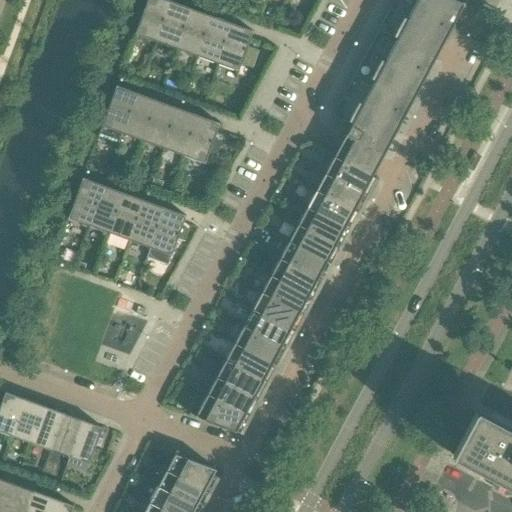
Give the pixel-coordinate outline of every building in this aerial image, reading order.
[(147,0),(135,34),(156,42),(171,2),(166,0),(147,0)] [(351,125),(335,155),(372,176),(382,158),(385,152),(386,153),(395,134),(393,133),(433,59),(428,56),(442,29),(443,29),(445,26),(449,28),(449,29),(451,29),(464,4),(453,0),(393,0),(393,2),(394,2),(342,101),(340,100),(332,115),(341,120),(342,120),(351,125)] [(232,1),(229,9),(235,11),(237,3),(232,1)] [(156,42),(176,49),(191,9),(171,2),(156,42)] [(176,49),(197,56),(211,16),(191,9),(176,49)] [(197,56),(217,64),(231,24),(211,16),(197,56)] [(231,24),(217,64),(238,72),(253,31),(231,24)] [(247,48),(242,64),(250,67),(256,51),(247,48)] [(118,145),(122,134),(137,94),(116,86),(97,137),(118,145)] [(122,134),(143,141),(157,101),(137,94),(122,134)] [(143,141),(163,149),(178,108),(157,101),(143,141)] [(163,149),(183,156),(198,116),(178,108),(163,149)] [(219,123),(198,116),(183,156),(204,164),(208,154),(208,153),(213,140),(219,123)] [(220,142),(213,140),(208,153),(215,156),(220,142)] [(325,174),(362,194),(366,187),(372,191),(378,181),(372,177),(372,176),(335,155),(325,174)] [(99,174),(106,176),(108,169),(102,167),(99,174)] [(325,174),(316,191),(360,214),(365,204),(359,201),(362,194),(325,174)] [(68,218),(89,226),(103,186),(82,178),(68,218)] [(150,189),(159,192),(162,183),(153,180),(150,189)] [(89,226),(109,233),(124,193),(103,186),(89,226)] [(316,191),(307,208),(344,228),(348,221),(354,225),(360,214),(316,191)] [(109,233),(129,241),(144,201),(124,193),(109,233)] [(129,241),(150,248),(164,208),(144,201),(129,241)] [(167,265),(175,244),(180,231),(185,216),(164,208),(150,248),(146,257),(167,265)] [(307,208),(298,225),(342,248),(347,238),(341,235),(344,228),(307,208)] [(298,225),(289,242),(326,262),(330,255),(336,259),(342,248),(298,225)] [(180,231),(175,244),(183,247),(187,234),(180,231)] [(289,242),(280,259),(324,282),(329,272),(323,268),(326,262),(289,242)] [(280,259),(271,276),(308,296),(312,289),(318,293),(324,282),(280,259)] [(271,276),(261,293),(306,316),(311,306),(305,302),(308,296),(271,276)] [(261,293),(252,309),(290,330),(294,323),(300,326),(306,316),(261,293)] [(252,309),(243,326),(288,350),(293,340),(287,336),(290,330),(252,309)] [(243,326),(234,343),(272,363),(275,357),(282,360),(288,350),(243,326)] [(234,343),(225,360),(269,384),(275,373),(268,370),(272,363),(234,343)] [(225,360),(216,377),(254,397),(257,391),(264,394),(269,384),(225,360)] [(216,377),(207,394),(251,418),(257,407),(250,404),(254,397),(216,377)] [(0,405),(0,432),(11,436),(24,399),(5,392),(0,405)] [(251,418),(207,394),(195,417),(235,432),(239,424),(246,428),(251,418)] [(11,436),(30,443),(44,406),(24,399),(11,436)] [(30,443),(50,450),(63,413),(44,406),(30,443)] [(452,456),(511,488),(511,429),(477,410),(476,412),(475,412),(452,454),(453,455),(452,456)] [(50,450),(69,457),(83,421),(63,413),(50,450)] [(83,421),(69,457),(89,465),(95,446),(98,438),(102,428),(83,421)] [(175,454),(166,471),(210,495),(216,484),(209,481),(216,469),(175,454)] [(166,471),(157,487),(202,511),(208,500),(201,497),(203,491),(210,495),(166,471)] [(0,511),(4,511),(15,484),(0,478),(0,511)] [(4,511),(27,511),(35,492),(15,484),(4,511)] [(157,487),(149,503),(166,511),(192,511),(195,507),(202,511),(157,487)] [(27,511),(49,511),(54,499),(35,492),(27,511)] [(54,499),(49,511),(71,511),(73,506),(54,499)] [(166,511),(149,503),(143,511),(166,511)]
